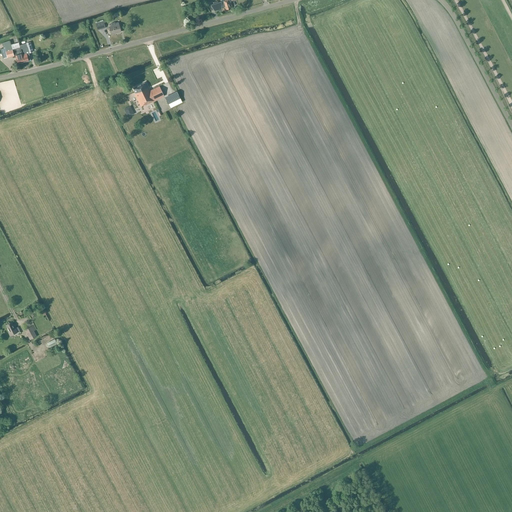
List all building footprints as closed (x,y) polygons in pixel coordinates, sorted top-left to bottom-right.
[(230,0),(226,0),(223,1),(223,0),(220,0),(221,2),(210,5),(214,11),(221,9),(221,7),(225,7),(226,10),(230,9),(230,7),(232,7),(230,0)] [(103,20),(95,22),(97,31),(105,28),(103,20)] [(119,25),(118,23),(115,24),(115,23),(111,24),(112,27),(109,28),(111,35),(121,32),(119,25)] [(21,51),(24,62),(30,60),(28,53),(33,52),(30,42),(26,44),(20,46),(21,49),(22,49),(24,52),(25,54),(22,55),(21,51)] [(20,63),(24,62),(21,51),(20,48),(5,52),(7,58),(15,55),(17,63),(20,63)] [(136,93),(135,94),(141,107),(145,105),(164,96),(159,87),(150,91),(146,82),(134,88),(136,93)] [(177,93),(167,98),(165,99),(168,105),(169,104),(170,108),(182,102),(180,99),(177,93)] [(18,327),(15,329),(12,322),(6,325),(9,332),(8,332),(10,336),(17,332),(17,333),(20,332),(18,327)] [(26,329),(31,339),(36,337),(31,327),(26,329)]
